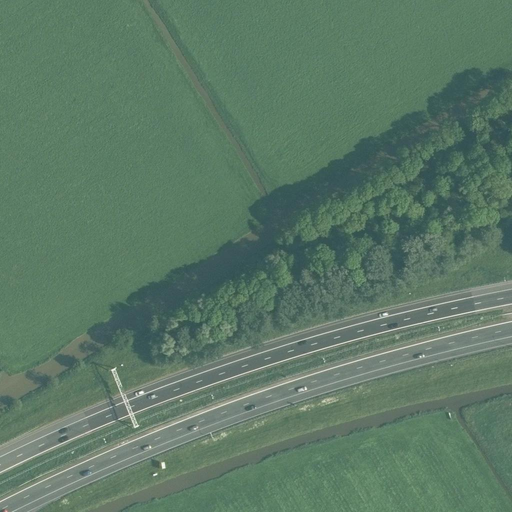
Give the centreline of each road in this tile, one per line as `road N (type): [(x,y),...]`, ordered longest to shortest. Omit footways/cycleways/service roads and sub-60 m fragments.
road 1 (motorway): [(511,295),(207,378),(0,466)]
road 2 (motorway): [(5,511),(221,417),(511,333)]
